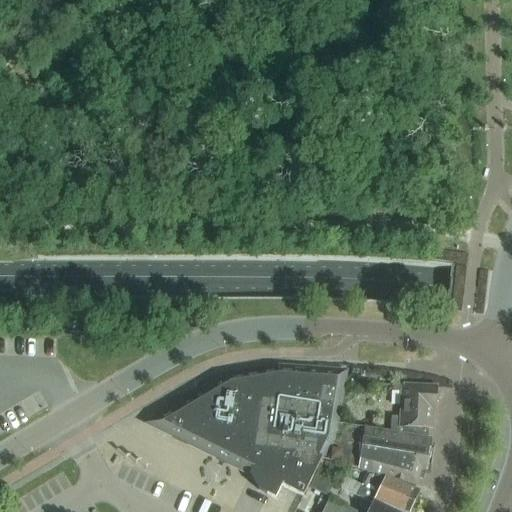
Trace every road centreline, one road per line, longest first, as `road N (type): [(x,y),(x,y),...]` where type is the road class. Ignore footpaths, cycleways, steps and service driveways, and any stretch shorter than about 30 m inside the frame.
road 1 (tertiary): [(498,348),(322,327),(214,337),(0,457)]
road 2 (primary): [(511,298),(370,281),(0,277)]
road 3 (track): [(382,0),(378,44),(346,120),(379,226)]
